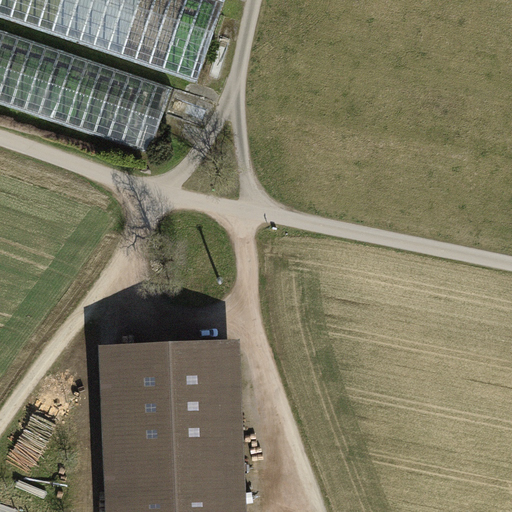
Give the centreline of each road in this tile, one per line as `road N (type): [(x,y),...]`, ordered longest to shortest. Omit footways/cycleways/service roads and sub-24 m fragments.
road 1 (track): [(0,133),(165,195),(511,259)]
road 2 (track): [(322,511),(249,300),(234,86)]
road 3 (track): [(0,435),(165,195)]
road 4 (track): [(252,0),(234,86),(165,195)]
road 5 (track): [(249,300),(224,320),(180,323),(128,305),(110,274)]
